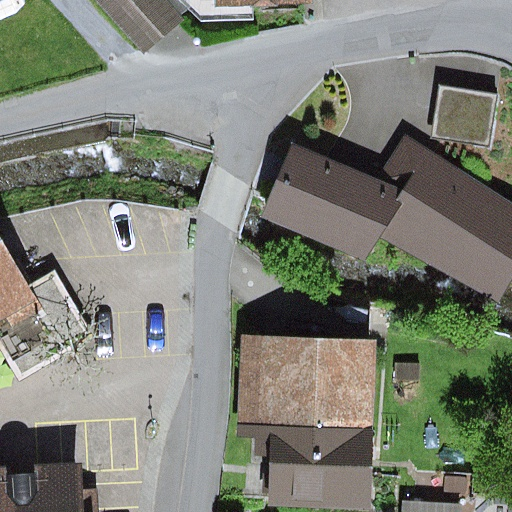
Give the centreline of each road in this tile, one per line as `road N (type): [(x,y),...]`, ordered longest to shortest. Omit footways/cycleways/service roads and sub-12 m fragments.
road 1 (residential): [(238,62),(190,511)]
road 2 (unclassified): [(511,23),(238,62)]
road 3 (unclassified): [(143,82),(0,124)]
